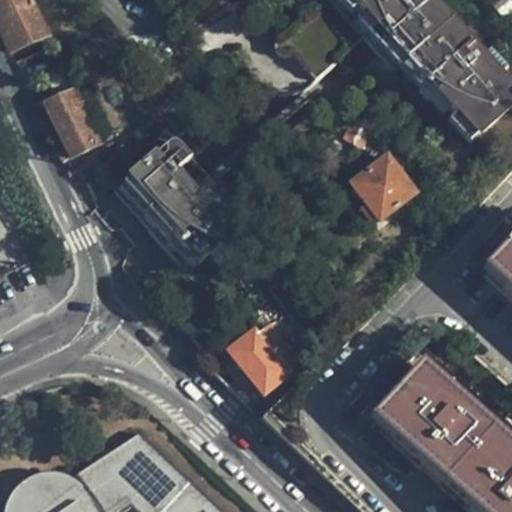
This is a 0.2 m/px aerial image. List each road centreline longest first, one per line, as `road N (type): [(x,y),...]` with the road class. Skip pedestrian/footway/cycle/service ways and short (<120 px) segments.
road 1 (residential): [(401,511),(325,440),(321,407),(511,202)]
road 2 (residential): [(93,312),(94,279),(81,239),(0,66)]
road 3 (tertiary): [(44,357),(130,369),(215,422)]
road 4 (tertiary): [(215,422),(119,323),(93,312)]
road 5 (tertiary): [(308,511),(215,422)]
